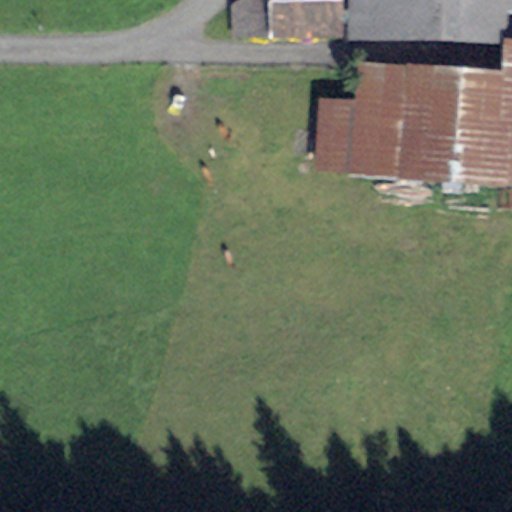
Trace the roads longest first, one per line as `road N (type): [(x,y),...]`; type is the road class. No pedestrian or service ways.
road 1 (track): [(131,48),(418,53),(485,50),(511,36)]
road 2 (track): [(212,0),(131,48),(0,46)]
